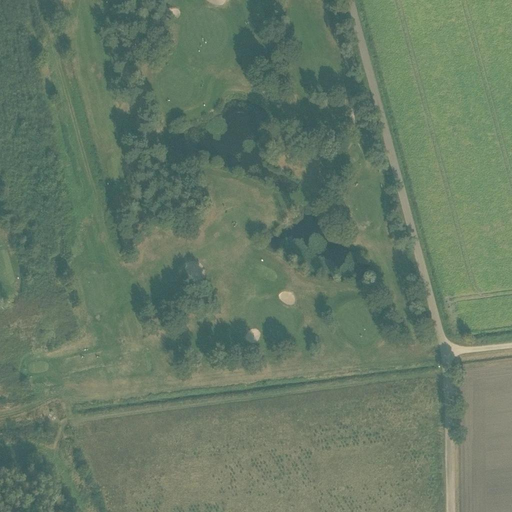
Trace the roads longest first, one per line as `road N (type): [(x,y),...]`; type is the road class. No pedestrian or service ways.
road 1 (track): [(447,354),(349,0)]
road 2 (track): [(450,511),(448,370)]
